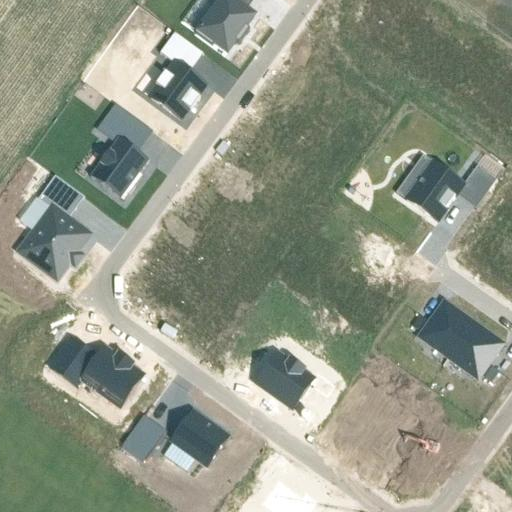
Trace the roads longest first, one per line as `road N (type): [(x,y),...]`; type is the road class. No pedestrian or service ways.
road 1 (residential): [(384,511),(110,311),(101,284),(309,0)]
road 2 (residential): [(511,405),(434,511)]
